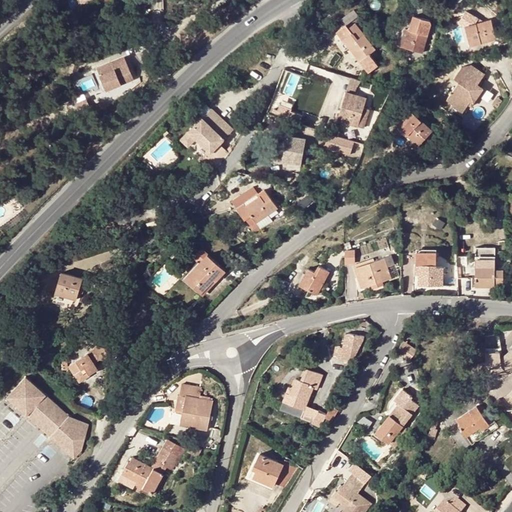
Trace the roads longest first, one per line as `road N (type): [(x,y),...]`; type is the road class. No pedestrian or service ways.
road 1 (secondary): [(0,271),(206,59),(287,0)]
road 2 (unclassified): [(511,115),(458,171),(395,182),(297,239),(210,325)]
road 3 (unclassified): [(140,251),(238,157),(292,25),(288,0)]
road 4 (residential): [(399,303),(393,329),(289,511)]
road 5 (tertiary): [(66,511),(165,372)]
road 6 (tertiary): [(399,303),(278,329)]
